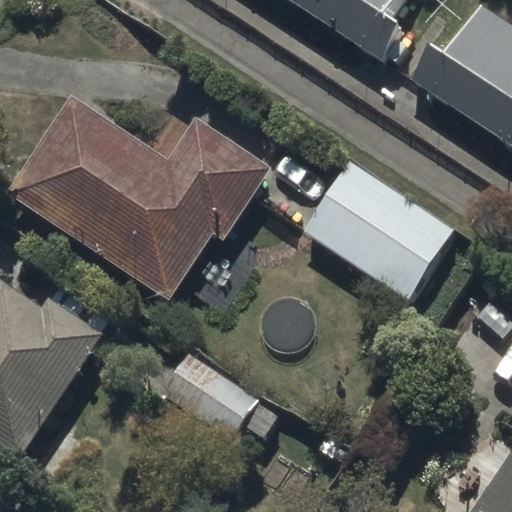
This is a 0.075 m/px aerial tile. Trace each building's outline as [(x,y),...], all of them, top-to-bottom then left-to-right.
[(271,0),(371,64),(390,76),(413,39),(395,28),(412,0),(271,0)] [(429,101),(511,154),(511,32),(485,15),(452,65),(439,57),(416,93),(429,101)] [(277,177),(200,125),(172,168),(74,102),(10,197),(175,308),(219,243),(228,250),(277,177)] [(458,235),(354,166),(307,237),(411,306),(458,235)] [(110,342),(53,303),(44,315),(2,287),(0,289),(0,449),(26,467),(110,342)] [(195,358),(167,402),(237,447),(246,433),(266,446),(282,422),(262,409),(266,403),(195,358)] [(511,511),(511,462),(479,511),(511,511)] [(0,511),(17,511),(0,500),(0,511)]
